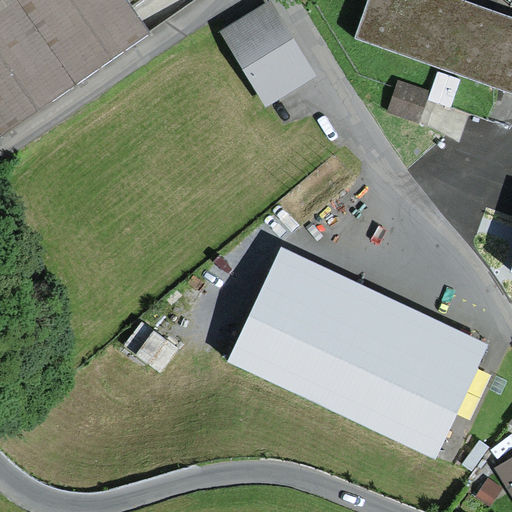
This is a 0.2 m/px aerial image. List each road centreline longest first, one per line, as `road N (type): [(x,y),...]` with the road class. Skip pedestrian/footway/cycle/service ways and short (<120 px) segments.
road 1 (residential): [(511,345),(340,101),(281,0)]
road 2 (tertiary): [(386,511),(306,478),(263,472),(220,474),(87,506),(34,500),(0,473)]
road 3 (unknown): [(0,150),(207,0)]
